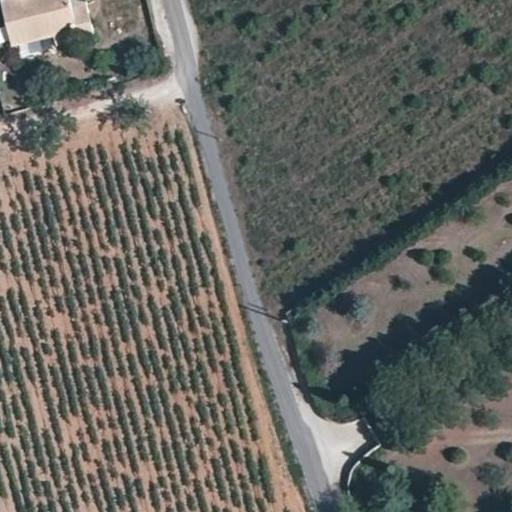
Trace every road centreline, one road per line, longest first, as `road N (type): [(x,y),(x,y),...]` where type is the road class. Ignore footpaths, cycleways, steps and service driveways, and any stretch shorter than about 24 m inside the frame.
road 1 (unclassified): [(327,511),(170,0)]
road 2 (unknown): [(321,493),(432,440),(511,389)]
